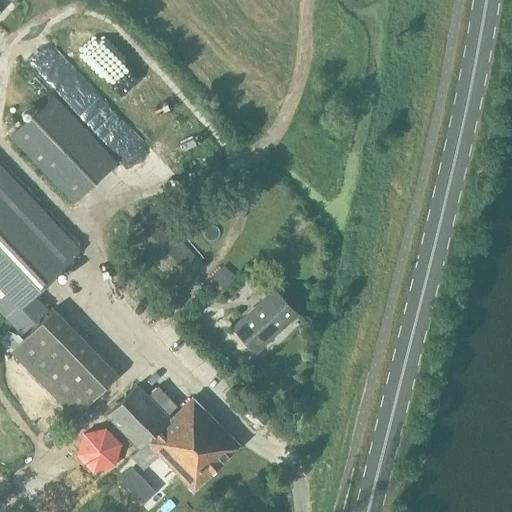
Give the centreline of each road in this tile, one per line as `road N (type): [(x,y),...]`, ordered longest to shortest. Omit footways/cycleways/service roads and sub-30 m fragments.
road 1 (primary): [(365,511),(470,98),(486,0)]
road 2 (track): [(313,0),(291,99),(246,181),(237,227),(149,335)]
road 3 (track): [(0,506),(162,348)]
